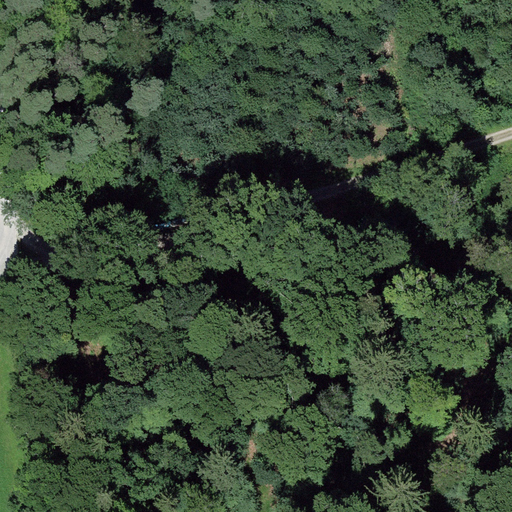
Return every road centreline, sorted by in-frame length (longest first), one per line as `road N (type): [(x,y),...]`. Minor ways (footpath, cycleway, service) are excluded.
road 1 (track): [(0,265),(13,248),(60,261),(99,257),(226,225),(511,133)]
road 2 (track): [(46,511),(15,270),(0,32)]
